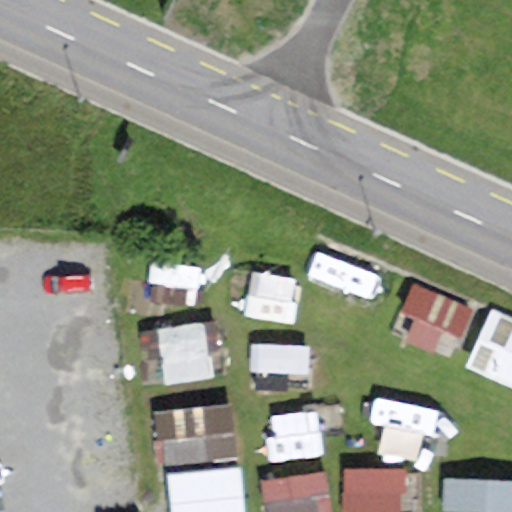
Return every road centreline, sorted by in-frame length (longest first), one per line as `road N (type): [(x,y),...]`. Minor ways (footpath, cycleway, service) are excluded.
road 1 (primary): [(0,8),(265,129)]
road 2 (primary): [(265,129),(511,241)]
road 3 (residential): [(265,129),(332,0)]
